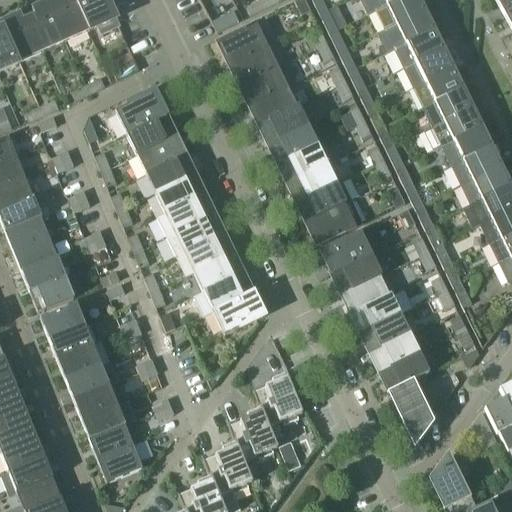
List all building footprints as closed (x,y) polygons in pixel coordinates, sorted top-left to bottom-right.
[(57,0),(47,5),(65,45),(88,35),(72,0),(69,0),(64,2),(62,0),(57,0)] [(72,0),(88,35),(98,30),(100,36),(117,29),(104,0),(72,0)] [(278,0),(266,0),(261,3),(265,12),(280,4),(278,0)] [(302,0),(301,0),(293,4),(301,19),(310,14),(302,0)] [(309,0),(318,18),(327,13),(320,0),(309,0)] [(358,0),(367,18),(374,14),(403,0),(358,0)] [(403,0),(374,14),(384,33),(423,14),(416,0),(403,0)] [(511,0),(493,0),(503,17),(511,12),(511,0)] [(265,12),(261,3),(246,10),(250,19),(265,12)] [(33,16),(26,19),(42,55),(65,45),(47,5),(36,9),(36,10),(32,11),(32,10),(31,11),(33,16)] [(511,12),(503,17),(511,33),(511,12)] [(318,18),(328,37),(336,33),(327,13),(318,18)] [(238,25),(232,14),(210,25),(216,36),(238,25)] [(386,56),(393,53),(433,34),(423,14),(384,33),(377,37),(386,56)] [(17,18),(1,25),(19,65),(42,55),(26,19),(18,23),(16,20),(18,19),(17,18)] [(0,73),(19,65),(1,25),(0,25),(0,73)] [(216,48),(227,71),(274,48),(263,25),(216,48)] [(309,37),(317,52),(326,47),(318,32),(309,37)] [(328,37),(337,56),(346,52),(336,33),(328,37)] [(393,53),(403,72),(442,53),(433,34),(393,53)] [(326,47),(317,52),(324,66),(333,62),(326,47)] [(227,71),(237,91),(284,68),(274,48),(227,71)] [(337,56),(347,76),(355,71),(346,52),(337,56)] [(403,72),(412,92),(452,72),(442,53),(403,72)] [(132,63),(111,74),(116,84),(137,74),(132,63)] [(237,91),(246,110),(286,91),(293,87),(284,68),(237,91)] [(328,76),(336,91),(345,86),(337,71),(328,76)] [(347,76),(356,95),(365,91),(355,71),(347,76)] [(412,92),(422,111),(461,92),(452,72),(412,92)] [(99,82),(84,89),(89,98),(104,90),(99,82)] [(345,86),(336,91),(343,105),(352,101),(345,86)] [(89,98),(84,89),(70,96),(72,101),(74,105),(89,98)] [(246,110),(256,129),(296,110),(286,91),(246,110)] [(356,95),(366,115),(374,110),(365,91),(356,95)] [(422,111),(431,130),(471,111),(461,92),(422,111)] [(115,116),(126,140),(166,120),(155,96),(115,116)] [(53,103),(38,110),(42,119),(57,113),(53,103)] [(42,119),(38,110),(23,116),(27,126),(42,119)] [(256,129),(266,149),(305,130),(296,110),(256,129)] [(348,115),(355,130),(364,125),(357,110),(348,115)] [(366,115),(375,134),(384,130),(374,110),(366,115)] [(480,131),(471,111),(431,130),(432,131),(423,135),(432,154),(441,149),(441,150),(480,131)] [(83,134),(88,146),(97,143),(88,120),(87,120),(83,134)] [(126,140),(136,159),(176,139),(166,120),(126,140)] [(52,122),(37,128),(41,136),(56,129),(52,122)] [(0,125),(0,136),(11,132),(7,123),(0,125)] [(364,125),(355,130),(362,145),(371,140),(364,125)] [(266,149),(275,169),(322,146),(312,126),(305,130),(266,149)] [(375,134),(385,153),(393,149),(384,130),(375,134)] [(441,150),(450,169),(490,150),(480,131),(441,150)] [(136,159),(145,178),(185,159),(176,139),(136,159)] [(0,142),(0,167),(15,161),(7,140),(0,142)] [(275,169),(285,188),(331,165),(322,146),(275,169)] [(367,154),(374,169),(383,164),(375,149),(367,154)] [(385,153),(394,173),(403,168),(393,149),(385,153)] [(450,169),(460,189),(499,169),(490,150),(450,169)] [(51,161),(54,169),(69,163),(66,155),(51,161)] [(94,160),(100,176),(109,172),(103,157),(94,160)] [(145,178),(155,198),(195,178),(185,159),(145,178)] [(0,167),(0,190),(24,181),(15,161),(0,167)] [(69,163),(54,169),(57,176),(72,170),(69,163)] [(383,164),(374,169),(381,183),(390,179),(383,164)] [(285,188),(294,208),(341,185),(331,165),(285,188)] [(394,173),(404,192),(412,188),(403,168),(394,173)] [(460,189),(469,208),(509,189),(499,169),(460,189)] [(109,172),(100,176),(106,191),(115,187),(109,172)] [(155,198),(164,217),(204,198),(195,178),(155,198)] [(0,190),(0,213),(32,201),(24,181),(0,190)] [(294,208),(304,227),(350,204),(341,185),(294,208)] [(404,192),(413,212),(422,207),(412,188),(404,192)] [(472,231),(479,228),(511,211),(511,195),(509,189),(469,208),(462,212),(472,231)] [(404,207),(397,192),(387,197),(395,212),(404,207)] [(67,201),(70,209),(85,203),(82,195),(67,201)] [(110,201),(116,216),(126,212),(119,197),(110,201)] [(166,240),(214,217),(204,198),(164,217),(157,221),(166,240)] [(0,213),(0,226),(4,236),(40,221),(32,201),(0,213)] [(85,203),(70,209),(73,216),(88,210),(85,203)] [(350,204),(304,227),(315,251),(362,228),(350,204)] [(413,212),(423,231),(431,227),(422,207),(413,212)] [(511,211),(479,228),(488,247),(511,235),(511,211)] [(126,212),(116,216),(122,231),(132,227),(126,212)] [(407,213),(397,217),(405,232),(414,228),(407,213)] [(166,240),(176,259),(223,236),(214,217),(166,240)] [(4,236),(12,256),(48,241),(40,221),(4,236)] [(423,231),(432,250),(441,246),(431,227),(423,231)] [(83,241),(86,249),(101,243),(98,235),(83,241)] [(511,235),(488,247),(498,266),(511,259),(511,235)] [(185,279),(193,275),(233,256),(223,236),(176,259),(185,279)] [(127,241),(132,256),(142,252),(136,237),(127,241)] [(318,256),(330,280),(369,261),(357,237),(318,256)] [(12,256),(20,276),(56,261),(48,241),(12,256)] [(411,245),(419,260),(428,256),(420,241),(411,245)] [(101,243),(86,249),(89,256),(104,250),(101,243)] [(432,250),(441,270),(450,265),(441,246),(432,250)] [(142,252),(132,256),(139,272),(148,268),(142,252)] [(193,275),(202,295),(242,275),(233,256),(193,275)] [(428,256),(419,260),(426,275),(435,271),(428,256)] [(511,259),(498,266),(511,295),(511,259)] [(25,289),(28,296),(64,281),(56,261),(20,276),(25,289)] [(330,280),(339,299),(378,280),(369,261),(330,280)] [(441,270),(451,289),(460,285),(450,265),(441,270)] [(202,295),(212,314),(252,295),(242,275),(202,295)] [(100,282),(103,290),(118,284),(115,276),(100,282)] [(143,281),(149,296),(158,292),(152,277),(143,281)] [(339,299),(348,319),(388,299),(378,280),(339,299)] [(430,284),(437,299),(446,295),(439,280),(430,284)] [(64,281),(28,296),(37,317),(73,302),(64,281)] [(460,285),(451,289),(462,311),(471,307),(460,285)] [(105,296),(108,303),(123,297),(120,289),(105,296)] [(158,292),(149,296),(155,312),(164,308),(158,292)] [(252,295),(212,314),(223,338),(263,319),(252,295)] [(446,295),(437,299),(445,314),(454,309),(446,295)] [(348,319),(358,338),(397,319),(388,299),(348,319)] [(39,322),(47,343),(83,329),(75,308),(39,322)] [(174,332),(168,316),(159,320),(165,335),(174,332)] [(449,323),(456,338),(465,334),(458,318),(449,323)] [(358,338),(367,357),(407,338),(397,319),(358,338)] [(119,329),(122,336),(137,330),(134,323),(119,329)] [(47,343),(55,363),(91,349),(83,329),(47,343)] [(137,330),(122,336),(125,344),(140,338),(137,330)] [(465,334),(456,338),(464,353),(473,348),(465,334)] [(367,357),(377,377),(416,358),(407,338),(367,357)] [(55,363),(63,383),(99,369),(91,349),(55,363)] [(475,353),(460,360),(465,370),(469,370),(477,358),(475,353)] [(377,377),(386,396),(408,386),(409,386),(426,378),(416,358),(377,377)] [(465,370),(460,360),(448,366),(453,376),(465,370)] [(0,362),(0,385),(10,381),(2,361),(0,362)] [(135,369),(138,376),(153,370),(150,363),(135,369)] [(63,383),(72,403),(108,389),(99,369),(63,383)] [(153,370),(138,376),(141,384),(156,378),(153,370)] [(205,379),(210,393),(224,374),(222,372),(205,379)] [(251,394),(258,411),(259,411),(266,430),(267,430),(281,424),(283,429),(298,423),(296,418),(299,417),(300,418),(301,417),(284,375),(283,376),(283,377),(270,382),(272,387),(253,394),(251,394)] [(0,385),(0,408),(19,401),(16,394),(10,381),(0,385)] [(497,393),(500,398),(511,422),(511,382),(507,388),(497,393)] [(408,386),(386,396),(412,449),(428,426),(409,386),(408,386)] [(72,403),(80,423),(116,409),(108,389),(72,403)] [(511,422),(500,398),(493,407),(483,412),(483,413),(495,438),(497,437),(506,456),(511,452),(511,422)] [(0,432),(27,421),(24,415),(19,401),(0,408),(0,432)] [(151,409),(154,416),(169,410),(166,403),(151,409)] [(80,423),(88,443),(124,429),(116,409),(80,423)] [(169,410),(154,416),(157,424),(172,418),(169,410)] [(226,428),(233,445),(234,445),(241,464),(242,464),(256,458),(258,463),(273,457),(271,452),(274,451),(275,452),(276,451),(267,430),(266,430),(259,411),(258,411),(246,416),(247,421),(228,428),(228,427),(226,428)] [(480,416),(465,437),(485,452),(495,447),(480,416)] [(0,432),(0,455),(35,442),(27,421),(0,432)] [(88,443),(96,463),(132,449),(140,446),(132,426),(124,429),(88,443)] [(0,455),(0,458),(7,476),(43,462),(35,442),(0,455)] [(201,462),(208,479),(209,479),(216,499),(217,498),(231,493),(233,497),(248,491),(246,487),(249,485),(249,486),(251,486),(242,464),(241,464),(234,445),(233,445),(221,450),(222,455),(203,463),(203,462),(201,462)] [(132,449),(96,463),(105,487),(141,472),(132,449)] [(430,484),(444,511),(470,511),(457,485),(463,476),(453,454),(446,463),(446,462),(430,484)] [(288,473),(298,469),(295,461),(285,466),(288,473)] [(7,476),(15,496),(51,482),(43,462),(7,476)] [(176,496),(182,511),(222,511),(217,498),(216,499),(209,479),(208,479),(196,484),(197,489),(178,497),(178,496),(176,496)] [(494,489),(500,500),(511,494),(511,481),(494,489)] [(15,496),(21,511),(33,511),(59,502),(51,482),(15,496)] [(33,511),(63,511),(59,502),(33,511)]
